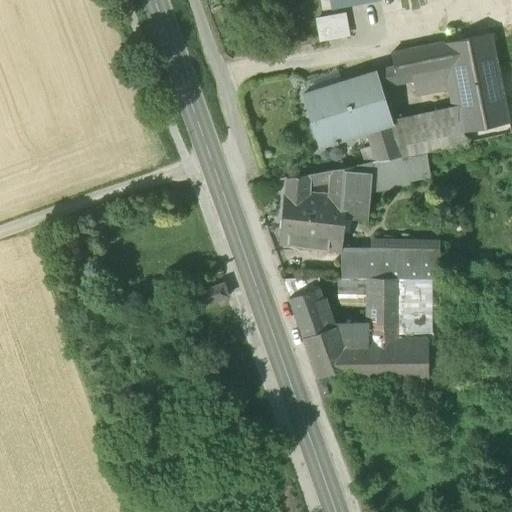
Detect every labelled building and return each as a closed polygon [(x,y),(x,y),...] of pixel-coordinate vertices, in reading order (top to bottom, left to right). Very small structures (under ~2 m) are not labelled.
[(330,0),(332,9),(349,5),(348,0),(330,0)] [(346,14),(315,19),(319,43),(350,37),(346,14)] [(485,35),(443,44),(449,71),(452,87),(457,107),(463,135),(511,124),(491,33),(485,35)] [(398,83),(417,79),(449,71),(443,44),(392,56),(395,70),(398,83)] [(381,87),(398,83),(395,70),(376,73),(381,87)] [(452,87),(449,71),(417,79),(420,94),(452,87)] [(357,137),(366,134),(394,125),(393,121),(381,87),(376,73),(346,83),(351,97),(345,99),(357,137)] [(304,98),(322,149),(356,137),(357,137),(345,99),(351,97),(346,83),(304,98)] [(457,107),(393,121),(394,125),(404,156),(426,152),(465,143),(463,135),(457,107)] [(366,134),(371,148),(376,162),(404,156),(394,125),(366,134)] [(372,163),(376,162),(371,148),(360,152),(365,165),(372,163)] [(372,163),(369,194),(410,186),(409,182),(430,179),(426,152),(404,156),(376,162),(372,163)] [(365,165),(332,171),(330,184),(329,196),(327,208),(320,208),(316,250),(342,253),(342,251),(345,217),(367,219),(369,194),(372,163),(365,165)] [(310,187),(330,184),(332,171),(311,175),(310,187)] [(309,194),(310,187),(311,175),(287,179),(285,192),(309,194)] [(280,247),(316,250),(320,208),(327,208),(329,196),(309,194),(285,192),(280,247)] [(370,252),(440,252),(440,240),(370,239),(370,252)] [(370,252),(342,251),(342,253),(342,278),(367,278),(399,278),(439,278),(440,252),(370,252)] [(337,302),(367,302),(367,278),(342,278),(338,278),(337,302)] [(366,339),(399,339),(399,316),(399,297),(399,278),(367,278),(367,302),(366,325),(366,339)] [(399,278),(399,297),(439,297),(439,278),(399,278)] [(188,297),(192,309),(227,297),(223,285),(188,297)] [(335,327),(335,325),(322,288),(311,292),(325,330),(335,327)] [(290,299),(304,338),(325,330),(311,292),(290,299)] [(399,297),(399,316),(411,316),(411,339),(428,339),(438,339),(439,297),(399,297)] [(399,339),(411,339),(411,316),(399,316),(399,339)] [(340,340),(366,339),(366,325),(335,325),(335,327),(340,340)] [(304,338),(318,378),(348,368),(350,367),(340,340),(335,327),(325,330),(304,338)] [(428,354),(428,339),(411,339),(399,339),(366,339),(340,340),(350,367),(348,368),(355,387),(428,386),(428,354)] [(446,354),(428,354),(428,386),(428,390),(447,389),(446,354)]
